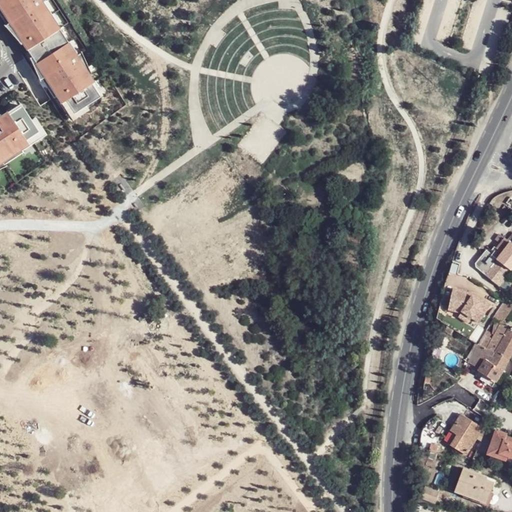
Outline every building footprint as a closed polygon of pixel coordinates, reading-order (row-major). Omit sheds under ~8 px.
[(0,0),(0,10),(1,11),(3,10),(10,22),(23,41),(20,42),(25,50),(54,31),(50,24),(46,26),(42,20),(46,18),(47,17),(38,4),(40,2),(38,0),(0,0)] [(40,2),(38,4),(47,17),(50,15),(42,1),(40,2)] [(1,11),(0,10),(0,17),(5,25),(10,22),(3,10),(1,11)] [(5,25),(3,26),(19,44),(20,42),(23,41),(10,22),(5,25)] [(59,39),(54,31),(25,50),(30,57),(32,56),(44,75),(52,87),(50,88),(59,102),(63,100),(71,113),(83,105),(97,96),(92,88),(89,83),(91,82),(75,56),(72,57),(64,44),(63,45),(60,47),(56,41),(59,39)] [(67,42),(64,44),(72,57),(75,56),(76,55),(67,42)] [(76,55),(75,56),(87,75),(89,74),(79,53),(76,55)] [(44,75),(32,56),(30,57),(28,58),(37,79),(39,78),(44,75)] [(52,87),(44,75),(39,78),(51,97),(54,96),(50,88),(52,87)] [(71,113),(63,100),(59,102),(58,103),(69,121),(85,110),(83,105),(71,113)] [(23,140),(36,131),(28,119),(19,105),(11,110),(6,113),(5,112),(0,114),(0,156),(17,146),(18,149),(26,144),(23,140)] [(28,119),(36,131),(23,140),(26,144),(26,145),(44,134),(33,117),(28,119)] [(0,156),(0,161),(1,164),(20,151),(18,149),(17,146),(0,156)] [(497,242),(501,246),(506,239),(501,236),(497,242)] [(501,246),(493,257),(511,270),(511,243),(506,239),(501,246)] [(511,270),(493,257),(487,251),(476,264),(477,269),(497,283),(498,281),(501,283),(503,280),(506,281),(511,272),(511,270)] [(453,292),(449,313),(462,315),(466,316),(473,320),(480,325),(491,307),(474,296),(453,292)] [(511,307),(504,303),(487,331),(488,332),(480,346),(495,354),(511,328),(504,324),(511,309),(511,307)] [(462,315),(459,319),(469,325),(473,320),(466,316),(462,315)] [(509,360),(511,355),(511,328),(495,354),(509,361),(509,360)] [(480,346),(469,364),(479,370),(486,360),(490,362),(495,354),(480,346)] [(490,362),(503,371),(509,361),(495,354),(490,362)] [(486,360),(479,370),(497,381),(503,371),(490,362),(486,360)] [(477,441),(484,431),(462,418),(451,435),(456,438),(458,439),(451,448),(466,458),(477,441)] [(509,462),(511,463),(511,441),(508,441),(508,439),(497,435),(488,460),(508,466),(509,462)] [(458,439),(456,438),(449,447),(451,448),(458,439)] [(496,481),(464,469),(456,492),(488,504),(496,481)] [(440,496),(427,491),(423,501),(436,506),(440,496)]
